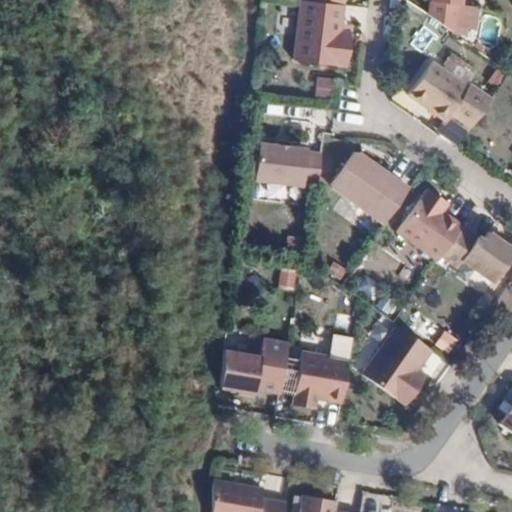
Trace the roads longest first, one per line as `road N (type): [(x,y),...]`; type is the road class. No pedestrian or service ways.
road 1 (residential): [(511,212),(372,113),(385,0)]
road 2 (residential): [(511,330),(406,475)]
road 3 (residential): [(231,442),(406,475)]
